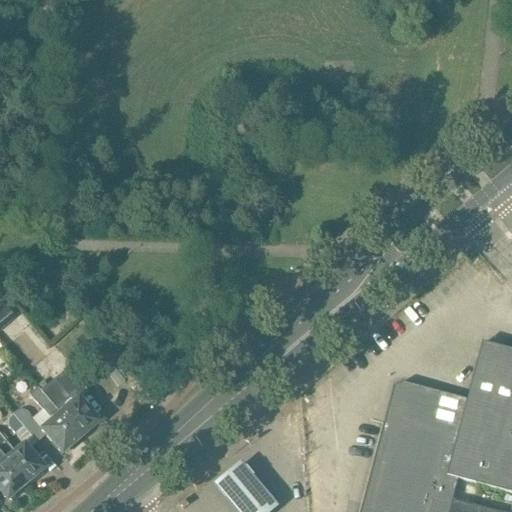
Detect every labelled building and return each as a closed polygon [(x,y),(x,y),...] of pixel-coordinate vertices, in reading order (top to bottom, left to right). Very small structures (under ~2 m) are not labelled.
[(0,325),(11,316),(0,302),(0,325)] [(495,511),(455,502),(460,481),(511,495),(511,351),(483,343),(469,398),(438,390),(431,418),(437,420),(434,429),(402,420),(390,427),(367,511),(495,511)] [(79,402),(88,394),(68,371),(41,394),(37,389),(79,439),(88,432),(89,434),(96,428),(95,426),(98,423),(79,402)] [(324,446),(369,418),(355,394),(346,400),(334,380),(307,396),(331,434),(321,440),(324,446)] [(40,430),(26,413),(22,411),(16,412),(13,415),(24,428),(37,444),(46,437),(61,454),(64,452),(65,454),(72,448),(71,446),(79,439),(37,389),(29,396),(50,422),(40,430)] [(24,428),(13,415),(8,419),(7,427),(14,436),(24,428)] [(0,456),(25,485),(34,478),(35,480),(42,474),(41,472),(43,470),(23,446),(14,453),(0,436),(0,456)] [(25,485),(0,456),(0,492),(7,501),(9,499),(11,501),(18,495),(16,493),(25,485)] [(242,469),(214,492),(231,511),(279,511),(265,495),(242,469)]
